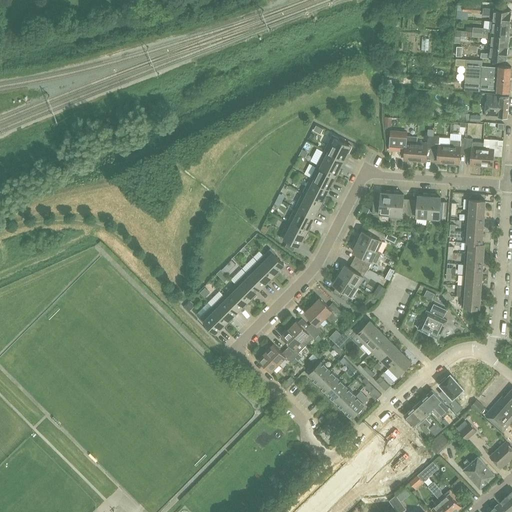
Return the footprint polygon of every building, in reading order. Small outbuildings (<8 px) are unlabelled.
[(481,4),(482,1),(470,0),(467,0),(467,5),(464,5),(463,11),(481,13),(481,4)] [(511,10),(487,8),(483,7),(482,16),(493,17),(493,21),(510,22),(511,10)] [(473,31),(509,34),(510,22),(493,21),(492,29),(474,27),(473,31)] [(459,30),(456,30),(455,43),(461,43),(461,39),(465,39),(465,36),(466,36),(466,31),(459,30)] [(473,31),(473,36),(492,37),(491,45),(508,47),(509,34),(473,31)] [(481,57),(490,58),(507,59),(508,47),(491,45),(490,53),(482,52),(481,57)] [(467,59),(465,81),(498,83),(498,79),(511,80),(511,66),(499,66),(499,67),(482,66),(483,60),(467,59)] [(498,83),(465,81),(465,90),(481,91),(481,88),(497,89),(497,91),(510,92),(511,80),(498,79),(498,83)] [(509,97),(498,96),(487,95),(485,116),(508,117),(509,104),(509,97)] [(406,146),(407,135),(408,135),(408,132),(392,130),(391,145),(406,146)] [(332,134),(324,150),(343,160),(347,152),(349,153),(352,146),(338,139),(339,138),(332,134)] [(408,135),(407,135),(406,146),(405,160),(416,160),(417,142),(418,136),(408,135)] [(450,144),(449,163),(460,164),(461,150),(461,145),(461,140),(451,139),(450,144)] [(483,147),(482,165),(493,166),(494,155),(502,156),(503,146),(498,145),(499,139),(491,139),(490,147),(483,147)] [(484,142),(473,141),(473,146),(472,146),(472,151),(471,165),(482,165),(483,147),(484,142)] [(428,143),(417,142),(416,160),(427,161),(428,148),(428,143)] [(439,144),(439,148),(438,162),(449,163),(450,144),(439,144)] [(324,150),(317,164),(337,175),(341,169),(339,168),(343,160),(324,150)] [(317,164),(309,179),(328,188),(332,180),(334,182),(337,175),(317,164)] [(309,179),(302,193),(323,204),(326,197),(324,196),(328,188),(309,179)] [(372,213),(391,214),(392,191),(386,190),(386,193),(381,192),(381,196),(374,196),(372,213)] [(392,191),(391,214),(409,215),(410,199),(403,198),(404,194),(399,194),(399,191),(392,191)] [(302,193),(295,207),(314,217),(318,209),(320,210),(323,204),(302,193)] [(410,199),(409,215),(427,217),(429,194),(423,193),(423,195),(418,195),(417,199),(410,199)] [(429,194),(427,217),(446,218),(447,201),(440,201),(441,197),(436,197),(436,194),(429,194)] [(468,198),(467,209),(485,211),(486,200),(468,198)] [(369,209),(364,206),(359,217),(364,219),(369,209)] [(295,207),(288,221),(308,232),(312,226),(310,225),(314,217),(295,207)] [(467,209),(466,220),(484,221),(485,211),(467,209)] [(466,220),(465,231),(484,232),(484,221),(466,220)] [(308,232),(288,221),(279,237),(286,241),(287,240),(299,246),(303,237),(305,239),(308,232)] [(358,234),(356,240),(377,250),(385,233),(369,226),(366,232),(363,231),(361,235),(358,234)] [(465,231),(465,242),(485,243),(483,243),(484,232),(465,231)] [(356,253),(353,260),(368,268),(372,260),(376,262),(381,252),(377,250),(356,240),(353,246),(355,247),(353,251),(356,253)] [(384,240),(381,250),(389,252),(392,242),(384,240)] [(485,243),(465,242),(464,242),(467,242),(466,253),(484,254),(485,243)] [(270,248),(258,261),(274,277),(279,272),(278,271),(284,264),(275,255),(276,254),(270,248)] [(466,253),(465,264),(483,265),(484,254),(466,253)] [(341,267),(337,273),(357,285),(368,268),(353,260),(349,267),(345,264),(343,269),(341,267)] [(246,272),(261,287),(267,281),(269,283),(274,277),(258,261),(249,270),(244,266),(242,268),(246,272)] [(288,263),(283,270),(291,277),(297,270),(288,263)] [(465,264),(464,274),(483,276),(483,265),(465,264)] [(385,277),(390,280),(395,271),(389,268),(385,277)] [(246,272),(235,283),(252,300),(257,295),(255,293),(261,287),(246,272)] [(357,285),(337,273),(334,278),(336,280),(333,284),(337,286),(333,292),(347,301),(357,285)] [(464,274),(464,285),(482,287),(483,276),(464,274)] [(235,283),(224,295),(238,310),(245,303),(246,305),(252,300),(235,283)] [(464,285),(463,296),(481,298),(482,287),(464,285)] [(214,301),(225,291),(222,288),(211,298),(214,301)] [(376,290),(373,295),(379,299),(382,294),(376,290)] [(224,295),(212,306),(229,323),(234,318),(232,316),(238,310),(224,295)] [(463,296),(462,301),(462,307),(480,308),(481,298),(463,296)] [(320,297),(313,305),(325,318),(333,310),(338,316),(342,311),(333,302),(329,306),(320,297)] [(191,299),(185,305),(190,309),(195,304),(191,299)] [(425,312),(430,303),(424,299),(419,308),(425,312)] [(447,320),(443,318),(447,310),(434,303),(430,311),(427,310),(418,328),(438,338),(447,320)] [(314,321),(310,325),(322,338),(324,340),(328,336),(318,325),(325,318),(313,305),(305,313),(314,321)] [(229,323),(212,306),(200,319),(205,324),(206,323),(216,333),(222,326),(224,328),(229,323)] [(297,320),(289,328),(306,345),(314,337),(315,339),(315,338),(319,341),(322,338),(310,325),(306,329),(297,320)] [(352,329),(365,342),(378,328),(370,320),(366,324),(361,320),(352,329)] [(291,344),(287,348),(296,358),(299,360),(303,356),(299,353),(306,345),(289,328),(282,336),(291,344)] [(378,328),(365,342),(373,350),(387,337),(378,328)] [(340,336),(334,341),(339,346),(345,340),(340,336)] [(387,337),(373,350),(382,358),(395,345),(387,337)] [(274,344),(266,351),(279,364),(287,356),(292,362),(296,358),(287,348),(283,352),(274,344)] [(335,344),(332,346),(341,355),(344,352),(335,344)] [(395,345),(382,358),(390,366),(403,353),(395,345)] [(309,361),(317,355),(311,349),(304,355),(309,361)] [(279,364),(266,351),(259,359),(271,372),(279,364)] [(403,353),(390,366),(391,368),(399,376),(405,369),(405,368),(412,361),(403,353)] [(308,375),(317,384),(330,370),(321,362),(308,375)] [(330,370),(317,384),(326,392),(339,379),(330,370)] [(445,400),(458,413),(463,408),(455,399),(464,390),(450,375),(446,379),(445,378),(440,382),(441,383),(440,384),(450,395),(445,400)] [(286,389),(296,380),(291,376),(282,385),(286,389)] [(386,390),(390,385),(381,376),(376,380),(386,390)] [(339,379),(326,392),(334,400),(347,387),(339,379)] [(366,385),(371,390),(372,390),(375,386),(370,381),(367,384),(366,385)] [(371,390),(369,392),(376,400),(378,398),(381,395),(382,394),(375,386),(372,390),(371,390)] [(347,387),(334,400),(343,409),(356,396),(347,387)] [(503,430),(509,423),(511,419),(511,388),(505,397),(503,396),(486,414),(503,430)] [(443,401),(433,389),(426,396),(436,407),(442,414),(449,407),(443,401)] [(365,404),(356,396),(343,409),(352,417),(356,413),(359,417),(366,410),(365,408),(363,406),(365,404)] [(426,396),(419,402),(429,414),(432,411),(438,417),(442,414),(436,407),(426,396)] [(484,406),(477,400),(472,405),(479,412),(484,406)] [(419,402),(412,409),(422,420),(428,426),(431,423),(426,417),(429,414),(419,402)] [(430,429),(431,429),(428,426),(422,420),(412,409),(405,415),(415,426),(419,423),(427,432),(430,429)] [(453,419),(448,413),(444,416),(450,422),(453,419)] [(450,422),(444,416),(441,419),(447,425),(450,422)] [(399,420),(390,428),(406,444),(414,436),(399,420)] [(468,440),(477,431),(470,422),(460,431),(468,440)] [(430,429),(435,435),(443,429),(437,423),(431,429),(430,429)] [(330,426),(336,432),(339,429),(333,424),(330,426)] [(390,428),(382,436),(396,451),(395,451),(397,453),(406,444),(390,428)] [(442,432),(430,443),(439,453),(451,441),(442,432)] [(269,454),(279,444),(271,435),(260,445),(269,454)] [(382,436),(373,444),(387,459),(388,458),(395,451),(396,451),(382,436)] [(511,447),(506,441),(491,455),(501,467),(507,462),(507,461),(511,456),(511,447)] [(373,444),(365,452),(381,469),(389,460),(388,458),(387,459),(373,444)] [(365,452),(357,461),(372,477),(381,469),(365,452)] [(424,456),(420,460),(424,464),(428,461),(424,456)] [(464,462),(467,466),(464,469),(480,487),(495,474),(479,456),(470,463),(467,459),(464,462)] [(420,460),(416,464),(420,468),(424,464),(420,460)] [(439,467),(435,463),(433,461),(418,475),(420,477),(424,481),(439,467)] [(346,466),(339,473),(352,488),(360,480),(346,466)] [(407,471),(403,475),(407,479),(411,476),(407,471)] [(339,473),(331,481),(345,495),(352,488),(339,473)] [(424,482),(417,474),(409,482),(416,489),(424,482)] [(403,475),(399,478),(403,483),(407,479),(403,475)] [(331,481),(323,488),(337,502),(345,495),(331,481)] [(451,511),(454,511),(462,506),(455,498),(457,496),(450,488),(444,494),(442,491),(442,489),(434,481),(428,486),(442,501),(451,511)] [(395,486),(391,490),(395,494),(399,491),(397,489),(395,486)] [(323,488),(315,495),(329,510),(337,502),(323,488)] [(363,491),(359,494),(363,499),(367,495),(363,491)] [(359,494),(355,498),(359,503),(363,499),(359,494)] [(401,511),(406,508),(396,494),(389,500),(397,511),(401,511)] [(315,495),(308,503),(316,511),(326,511),(329,510),(315,495)] [(511,511),(511,502),(507,496),(500,502),(508,511),(511,511)] [(451,511),(442,501),(432,509),(435,511),(451,511)] [(316,511),(308,503),(300,510),(301,511),(316,511)] [(346,503),(342,507),(346,511),(350,508),(346,503)] [(506,511),(498,503),(492,509),(494,511),(506,511)]
